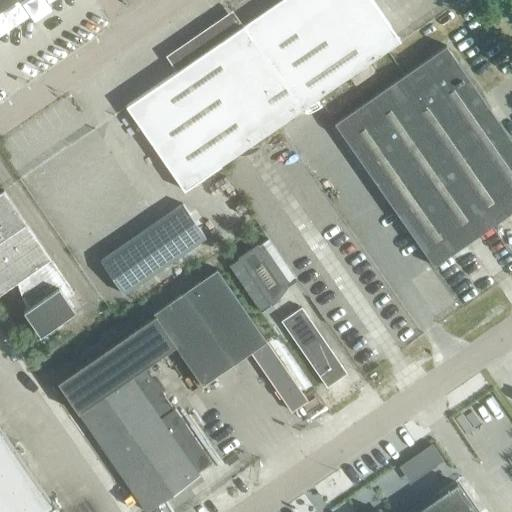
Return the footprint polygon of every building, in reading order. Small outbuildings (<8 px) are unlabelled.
[(177,72),(128,106),(146,132),(185,189),(401,40),(373,0),(281,0),(244,26),(177,72)] [(490,225),(511,210),(511,139),(481,95),(446,44),(402,75),(335,121),(434,264),(490,225)] [(66,297),(74,292),(5,190),(0,192),(0,293),(18,282),(27,307),(23,310),(40,335),(76,311),(66,297)] [(205,236),(182,203),(100,259),(122,292),(205,236)] [(252,229),(260,241),(238,256),(239,257),(228,265),(261,312),(275,302),(288,286),(287,285),(297,278),(260,224),(252,229)] [(147,321),(167,350),(176,344),(204,384),(252,351),(291,409),(304,400),(218,268),(182,293),(184,295),(147,321)] [(302,305),(282,319),(327,385),(348,371),(302,305)] [(147,321),(59,381),(80,411),(76,413),(86,428),(90,425),(149,507),(199,473),(198,471),(212,461),(146,365),(167,350),(147,321)] [(0,511),(65,511),(0,419),(0,511)] [(431,443),(419,451),(430,467),(442,459),(431,443)] [(408,511),(383,511),(380,507),(373,511),(479,511),(457,479),(408,511)]
